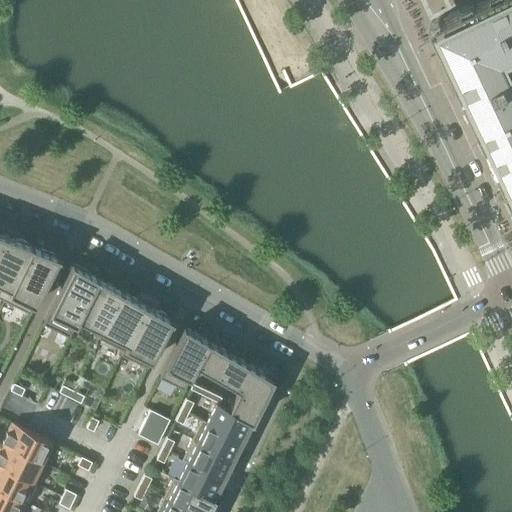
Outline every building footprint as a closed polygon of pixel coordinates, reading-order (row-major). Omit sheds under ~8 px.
[(511,0),(475,0),(434,20),(488,138),(511,188),(511,0)] [(0,298),(4,300),(9,289),(30,246),(28,245),(25,240),(20,239),(15,239),(14,239),(5,236),(0,245),(0,298)] [(9,289),(4,300),(29,313),(41,289),(57,256),(30,246),(9,289)] [(49,310),(74,322),(97,277),(72,263),(49,310)] [(98,337),(121,291),(97,277),(74,322),(99,335),(98,337)] [(98,337),(123,350),(145,305),(121,291),(98,337)] [(121,354),(147,367),(149,362),(170,319),(145,305),(123,350),(121,354)] [(195,364),(208,341),(183,327),(161,372),(185,384),(195,364)] [(195,364),(214,375),(227,352),(208,341),(195,364)] [(214,375),(233,385),(246,363),(227,352),(214,375)] [(237,388),(237,389),(260,400),(272,378),(246,363),(233,385),(237,388)] [(9,390),(20,395),(24,388),(13,383),(9,390)] [(189,388),(197,392),(199,386),(192,383),(189,388)] [(58,391),(69,397),(73,390),(62,384),(58,391)] [(197,392),(204,395),(206,390),(199,386),(197,392)] [(237,389),(228,407),(227,408),(251,420),(260,400),(237,389)] [(73,390),(69,397),(80,402),(83,395),(73,390)] [(204,395),(211,399),(214,393),(206,390),(204,395)] [(214,393),(211,399),(218,402),(221,397),(214,393)] [(185,398),(180,409),(187,412),(192,402),(185,398)] [(201,418),(201,419),(241,439),(251,420),(227,408),(228,407),(215,401),(205,421),(201,418)] [(109,416),(120,422),(123,415),(113,409),(109,416)] [(137,433),(156,443),(169,418),(149,409),(137,433)] [(187,412),(180,409),(175,420),(182,423),(187,412)] [(201,419),(191,438),(232,458),(241,439),(201,419)] [(8,429),(1,442),(40,461),(50,441),(11,422),(9,426),(10,426),(8,430),(8,429)] [(166,437),(161,448),(168,451),(173,440),(166,437)] [(191,438),(181,458),(222,478),(232,458),(191,438)] [(0,465),(35,483),(35,482),(31,480),(40,461),(1,442),(0,444),(0,445),(1,445),(0,446),(0,465)] [(168,451),(161,448),(156,458),(163,462),(168,451)] [(76,464),(87,469),(91,461),(81,456),(76,464)] [(222,478),(181,458),(186,460),(177,479),(172,476),(172,477),(213,497),(222,478)] [(0,489),(26,502),(35,483),(0,465),(0,489)] [(143,474),(138,485),(145,488),(151,477),(143,474)] [(172,477),(162,497),(193,511),(205,511),(213,497),(172,477)] [(145,488),(138,485),(133,495),(140,499),(145,488)] [(64,488),(61,495),(72,501),(75,493),(64,488)] [(0,511),(15,511),(21,501),(25,503),(26,502),(0,489),(0,511)] [(72,501),(61,495),(57,502),(68,508),(72,501)] [(193,511),(162,497),(154,511),(193,511)]
